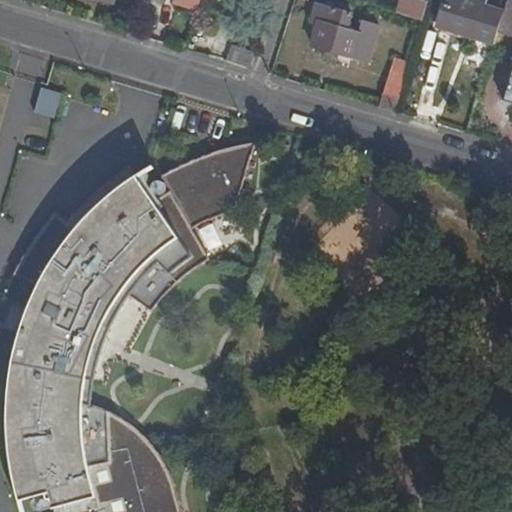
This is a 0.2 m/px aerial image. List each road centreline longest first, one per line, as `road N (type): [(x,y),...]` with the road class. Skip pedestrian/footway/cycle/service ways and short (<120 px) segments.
road 1 (residential): [(252,97),(511,173)]
road 2 (residential): [(0,20),(252,97)]
